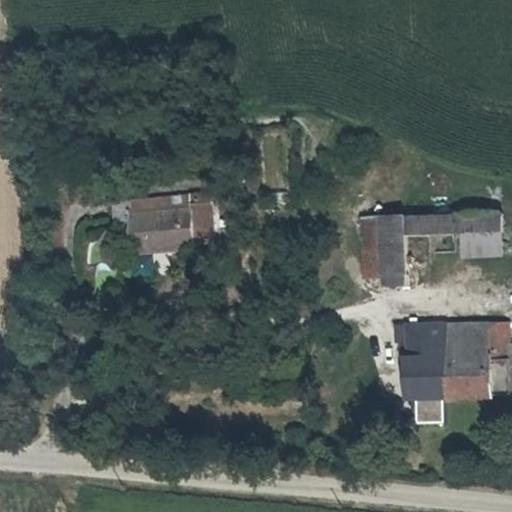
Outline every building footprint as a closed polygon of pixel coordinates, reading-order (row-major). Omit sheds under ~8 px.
[(129,201),(128,183),(114,183),(113,201),(129,201)] [(203,226),(202,199),(191,199),(191,183),(128,183),(129,201),(129,235),(144,235),(146,231),(187,231),(188,226),(203,226)] [(191,199),(202,199),(203,192),(209,193),(208,183),(191,183),(191,199)] [(360,270),(381,269),(381,281),(403,280),(401,231),(500,225),(499,205),(357,214),(360,270)] [(120,234),(93,228),(86,259),(114,265),(120,234)] [(511,337),(508,338),(508,318),(407,321),(408,393),(508,391),(508,361),(511,360),(511,337)]
